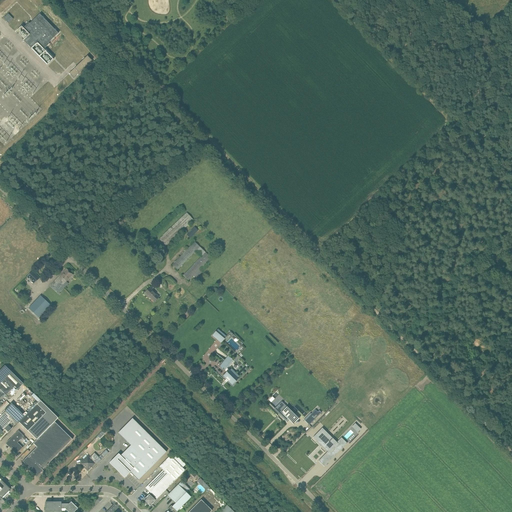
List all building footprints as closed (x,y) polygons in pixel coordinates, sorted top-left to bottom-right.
[(8,23),(13,19),(8,14),(3,18),(8,23)] [(24,27),(25,28),(24,29),(21,26),(15,32),(47,65),(53,59),(42,48),(44,47),(45,48),(49,44),(48,43),(58,33),(39,14),(29,24),(29,23),(24,27)] [(73,78),(74,78),(92,60),(87,56),(88,56),(87,56),(69,73),(69,74),(69,73),(73,78)] [(194,220),(187,212),(159,239),(166,246),(194,220)] [(198,230),(194,227),(186,235),(190,238),(198,230)] [(183,276),(188,281),(193,275),(196,278),(209,265),(206,262),(210,257),(194,242),(172,265),(177,270),(195,252),(201,257),(183,276)] [(152,276),(154,273),(148,267),(146,269),(152,276)] [(73,275),(67,269),(50,286),(58,294),(68,283),(66,282),(73,275)] [(33,284),(39,278),(32,271),(26,277),(33,284)] [(149,298),(150,297),(154,302),(157,298),(159,297),(154,293),(155,292),(150,287),(147,290),(144,293),(149,298)] [(38,317),(50,305),(40,296),(28,308),(38,317)] [(212,336),(221,343),(226,336),(218,329),(212,336)] [(228,356),(227,356),(219,366),(223,370),(226,372),(223,376),(232,385),(236,381),(238,379),(229,370),(227,368),(233,360),(233,361),(233,360),(232,359),(228,356)] [(0,397),(0,398),(4,394),(6,395),(8,393),(12,397),(19,389),(19,388),(23,384),(5,365),(0,370),(0,397)] [(25,416),(19,422),(28,431),(37,440),(54,422),(58,418),(50,410),(40,401),(37,404),(25,416)] [(8,414),(15,407),(11,403),(4,410),(5,411),(0,416),(0,434),(2,432),(2,431),(12,421),(16,425),(18,423),(8,414)] [(283,407),(280,405),(276,409),(276,410),(280,414),(282,416),(281,417),(287,422),(289,420),(295,415),(294,414),(293,415),(288,409),(286,407),(284,409),(283,407)] [(309,425),(321,413),(319,410),(318,412),(315,410),(311,414),(310,413),(304,420),(309,425)] [(118,433),(122,437),(126,441),(130,445),(120,456),(118,454),(110,463),(125,477),(130,472),(138,480),(166,452),(132,418),(118,433)] [(24,460),(22,462),(23,462),(23,461),(37,474),(42,469),(43,471),(43,470),(42,470),(72,439),(54,422),(37,440),(33,444),(37,447),(24,460)] [(318,428),(312,434),(316,438),(317,437),(327,448),(317,458),(323,463),(344,441),(339,436),(335,440),(330,436),(324,430),(322,432),(318,428)] [(104,429),(97,436),(100,438),(106,432),(104,429)] [(15,433),(9,439),(6,442),(7,442),(7,444),(6,444),(9,447),(9,446),(13,451),(13,452),(15,453),(16,454),(22,447),(17,442),(24,436),(18,430),(15,433)] [(106,449),(106,450),(101,455),(104,457),(110,451),(111,450),(108,447),(106,447),(106,448),(106,449)] [(84,460),(80,463),(87,471),(89,469),(91,467),(93,469),(101,460),(102,459),(101,460),(99,461),(97,459),(95,460),(91,456),(92,456),(91,455),(91,456),(88,452),(82,458),(84,460)] [(170,455),(159,466),(163,470),(146,487),(146,489),(151,493),(149,494),(143,500),(150,506),(185,470),(170,455)] [(307,460),(302,464),(309,472),(314,468),(307,460)] [(0,499),(10,489),(1,480),(0,479),(0,499)] [(178,485),(167,495),(175,503),(172,506),(171,505),(170,506),(169,507),(168,508),(167,509),(167,510),(166,510),(167,511),(166,511),(169,511),(174,508),(177,511),(191,497),(186,493),(190,489),(182,481),(178,485)] [(210,511),(212,510),(201,500),(188,511),(210,511)] [(45,502),(45,505),(44,511),(61,511),(61,503),(61,502),(45,502)] [(71,502),(67,506),(64,504),(61,503),(61,511),(64,511),(63,511),(74,511),(78,508),(76,507),(76,504),(73,504),(71,502)]
